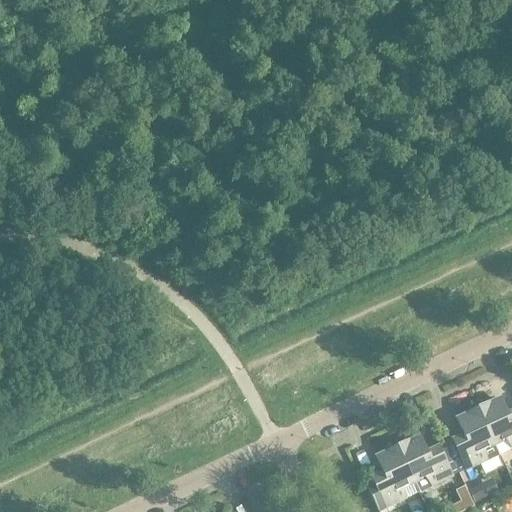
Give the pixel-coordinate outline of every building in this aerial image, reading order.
[(498,399),(476,410),(494,446),(506,440),(511,448),(511,411),(505,415),(498,399)] [(494,446),(476,410),(455,420),(462,435),(451,440),(465,470),(484,461),(481,452),(494,446)] [(418,438),(396,448),(413,484),(425,478),(431,486),(450,477),(436,447),(425,453),(418,438)] [(396,448),(374,458),(381,473),(370,479),(373,486),(366,489),(376,511),(403,500),(401,490),(413,484),(396,448)] [(473,490),(467,492),(473,505),(479,502),(473,490)] [(468,498),(448,508),(449,511),(462,511),(472,507),(468,498)]
